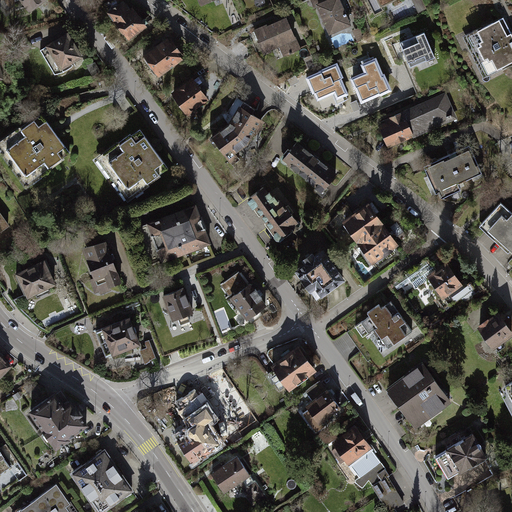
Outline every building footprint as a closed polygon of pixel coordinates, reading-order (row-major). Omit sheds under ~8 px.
[(0,0),(0,8),(5,16),(22,5),(28,12),(46,0),(0,0)] [(124,0),(121,0),(106,12),(129,39),(146,25),(124,0)] [(311,0),(313,5),(317,4),(318,7),(329,33),(352,23),(342,0),(311,0)] [(362,0),(370,18),(375,15),(380,12),(384,10),(382,6),(385,5),(393,0),(362,0)] [(285,16),(254,29),(264,51),(279,44),(284,57),(300,48),(285,16)] [(511,62),(511,32),(504,18),(464,37),(484,78),(511,62)] [(84,56),(68,31),(45,45),(45,47),(40,50),(54,75),(65,73),(64,70),(74,65),(72,63),(84,56)] [(425,34),(401,44),(411,69),(435,59),(425,34)] [(171,39),(146,56),(160,76),(185,59),(171,39)] [(195,80),(174,96),(186,115),(209,98),(195,80)] [(445,91),(400,112),(412,139),(458,119),(445,91)] [(210,137),(228,159),(250,143),(265,122),(240,104),(229,125),(210,137)] [(400,112),(374,124),(387,150),(412,139),(400,112)] [(19,130),(0,143),(0,153),(25,187),(50,168),(63,158),(71,152),(66,146),(63,142),(49,123),(46,120),(41,113),(33,119),(19,130)] [(116,144),(96,157),(127,201),(172,172),(165,162),(160,155),(150,140),(146,134),(140,127),(130,134),(116,144)] [(338,172),(296,138),(279,159),(321,193),(338,172)] [(468,148),(422,167),(433,195),(480,176),(468,148)] [(265,186),(246,199),(279,242),(293,233),(290,229),(298,223),(292,213),(286,216),(265,186)] [(479,225),(509,252),(511,249),(511,247),(511,211),(501,202),(479,225)] [(196,204),(147,222),(162,261),(211,243),(196,204)] [(354,247),(381,226),(364,206),(339,225),(354,247)] [(0,231),(9,225),(0,212),(0,231)] [(397,248),(381,226),(354,247),(368,268),(397,248)] [(106,239),(81,248),(94,277),(88,279),(94,293),(109,287),(114,285),(123,282),(106,239)] [(348,280),(327,248),(297,268),(318,299),(348,280)] [(42,257),(10,272),(22,299),(55,284),(42,257)] [(446,263),(424,280),(442,302),(463,286),(446,263)] [(253,281),(248,284),(239,272),(220,285),(230,298),(233,303),(246,320),(269,304),(253,281)] [(184,286),(161,294),(171,321),(178,318),(180,325),(190,321),(188,315),(194,312),(184,286)] [(403,318),(393,302),(382,310),(378,305),(368,313),(371,316),(357,326),(363,335),(375,326),(389,347),(404,336),(407,333),(412,329),(406,322),(403,318)] [(511,331),(499,312),(477,325),(494,348),(511,336),(511,331)] [(101,324),(94,327),(105,357),(112,355),(117,353),(140,344),(129,314),(104,323),(101,324)] [(0,376),(14,363),(0,351),(0,376)] [(308,355),(280,372),(292,391),(320,374),(308,355)] [(424,361),(386,387),(416,429),(453,403),(424,361)] [(311,401),(306,404),(308,408),(301,413),(316,434),(322,430),(318,424),(320,423),(323,421),(340,409),(331,395),(328,390),(321,380),(305,391),(311,401)] [(511,382),(506,385),(502,388),(505,393),(501,395),(511,413),(511,382)] [(199,384),(173,401),(184,417),(188,422),(192,428),(176,439),(192,462),(220,443),(206,422),(211,418),(214,416),(224,410),(216,398),(211,402),(199,384)] [(60,391),(32,411),(58,448),(90,426),(75,405),(72,407),(60,391)] [(359,430),(338,443),(340,447),(334,451),(341,462),(346,459),(349,463),(358,478),(355,483),(365,489),(370,481),(372,484),(374,487),(389,511),(404,501),(389,477),(382,466),(371,449),(368,444),(359,430)] [(445,448),(433,455),(448,481),(461,474),(468,470),(489,458),(474,431),(453,444),(445,448)] [(111,448),(74,471),(99,511),(111,511),(140,494),(111,448)] [(0,473),(11,466),(5,458),(2,453),(0,451),(0,473)] [(238,459),(214,476),(226,493),(234,488),(240,497),(257,485),(238,459)] [(0,475),(0,482),(5,490),(29,475),(21,462),(0,475)] [(78,511),(59,484),(28,504),(22,508),(16,511),(78,511)]
